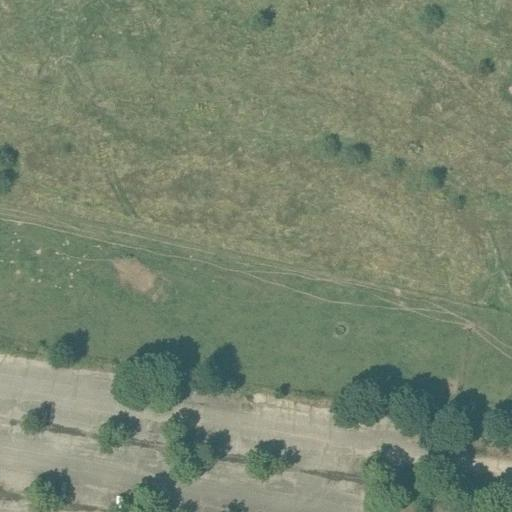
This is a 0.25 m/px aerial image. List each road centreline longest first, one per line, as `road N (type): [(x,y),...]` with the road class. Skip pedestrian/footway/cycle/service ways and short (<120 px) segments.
road 1 (unknown): [(0,382),(415,452)]
road 2 (unknown): [(0,463),(301,511)]
